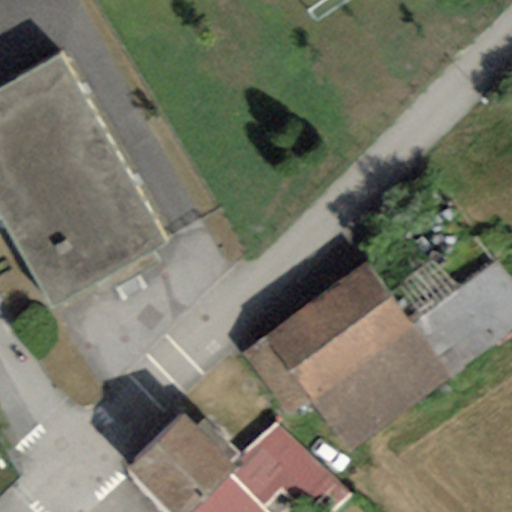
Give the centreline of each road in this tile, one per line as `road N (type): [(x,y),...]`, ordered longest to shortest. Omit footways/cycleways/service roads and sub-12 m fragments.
road 1 (unclassified): [(59,465),(511,21)]
road 2 (unclassified): [(0,359),(59,465)]
